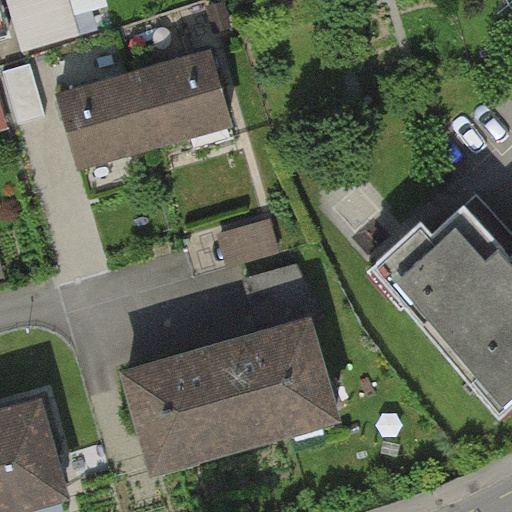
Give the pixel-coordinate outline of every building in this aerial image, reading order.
[(0,0),(0,53),(21,47),(7,0),(0,0)] [(101,7),(99,0),(27,0),(20,3),(32,45),(93,29),(90,10),(101,7)] [(214,55),(139,75),(158,144),(191,135),(195,149),(236,138),(214,55)] [(6,71),(22,123),(49,115),(34,63),(6,71)] [(64,96),(83,165),(158,144),(139,75),(64,96)] [(423,222),(371,268),(502,412),(511,402),(511,236),(476,197),(434,234),(423,222)] [(133,362),(161,469),(350,419),(322,312),(133,362)] [(0,413),(0,511),(30,511),(82,499),(54,399),(0,413)]
